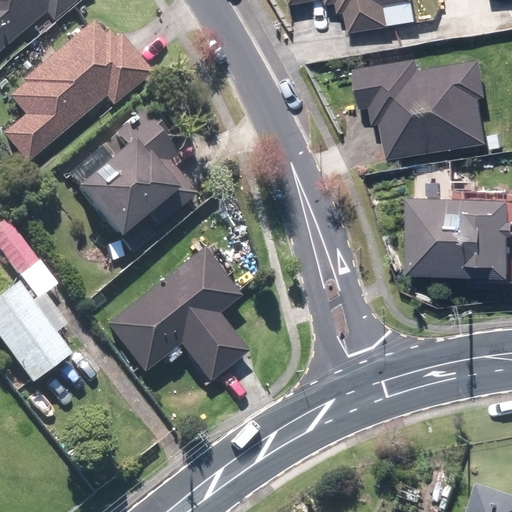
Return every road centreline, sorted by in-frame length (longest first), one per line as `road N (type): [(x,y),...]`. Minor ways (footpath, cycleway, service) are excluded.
road 1 (residential): [(337,399),(288,161)]
road 2 (residential): [(288,161),(335,228),(380,379)]
road 3 (tertiary): [(337,399),(292,420),(170,511)]
road 4 (residential): [(288,161),(272,110),(209,0)]
road 5 (tertiary): [(511,356),(380,379)]
